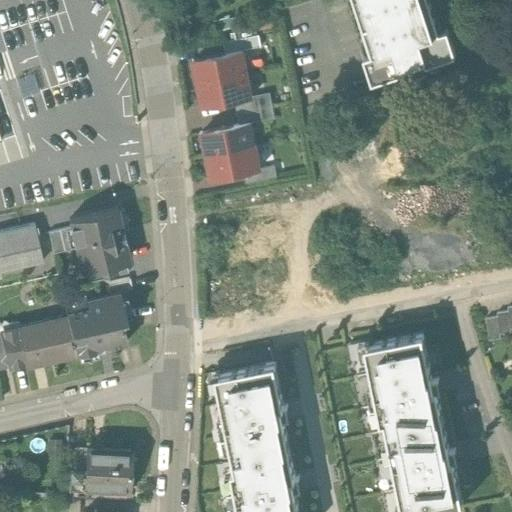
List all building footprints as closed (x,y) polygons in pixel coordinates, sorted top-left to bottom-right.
[(353,0),(371,54),(363,57),(372,83),(402,73),(400,68),(424,61),(425,65),(456,55),(447,30),(439,32),(428,0),(353,0)] [(258,35),(223,42),(225,54),(242,51),(261,47),(258,35)] [(225,54),(193,61),(198,84),(246,74),(242,51),(225,54)] [(246,74),(198,84),(202,107),(234,100),(251,97),(246,74)] [(269,93),(257,96),(259,108),(271,106),(269,93)] [(251,97),(234,100),(237,113),(259,108),(257,96),(251,97)] [(271,106),(259,108),(262,120),(274,118),(271,106)] [(259,108),(237,113),(239,125),(250,123),(262,120),(259,108)] [(239,125),(202,132),(206,156),(255,146),(250,123),(239,125)] [(255,146),(206,156),(211,179),(243,172),(260,169),(255,146)] [(260,169),(243,172),(245,184),(277,178),(274,166),(260,169)] [(117,208),(69,220),(70,227),(75,248),(81,272),(104,267),(125,262),(118,232),(122,231),(117,208)] [(34,224),(0,231),(0,276),(1,277),(0,273),(0,270),(42,261),(34,224)] [(70,227),(48,232),(53,254),(75,248),(70,227)] [(125,262),(104,267),(106,278),(128,273),(125,262)] [(129,278),(107,283),(110,294),(119,292),(131,289),(129,278)] [(110,294),(87,299),(89,310),(66,315),(67,316),(75,353),(75,354),(126,343),(121,321),(125,320),(119,292),(110,294)] [(67,316),(0,331),(1,335),(8,368),(25,364),(26,366),(44,361),(44,360),(75,353),(67,316)] [(386,430),(443,419),(437,392),(442,391),(439,377),(432,379),(423,333),(369,344),(372,356),(367,357),(374,392),(378,391),(386,430)] [(1,335),(0,335),(0,369),(8,368),(1,335)] [(233,461),(290,450),(284,420),(290,418),(287,405),(284,406),(275,363),(220,374),(222,386),(218,387),(225,422),(229,421),(234,448),(231,449),(233,461)] [(443,419),(386,430),(389,442),(393,442),(398,469),(394,470),(401,504),(405,504),(406,511),(424,511),(463,504),(454,462),(458,461),(455,447),(449,448),(443,419)] [(130,450),(86,447),(85,470),(84,488),(85,488),(102,489),(102,484),(127,485),(126,490),(128,490),(130,450)] [(290,450),(233,461),(235,471),(231,472),(231,473),(235,472),(241,501),(237,501),(239,511),(299,511),(295,491),(302,490),(299,476),(295,477),(290,450)] [(85,470),(72,470),(71,494),(85,495),(85,488),(84,488),(85,470)] [(78,511),(79,500),(55,499),(55,511),(78,511)]
